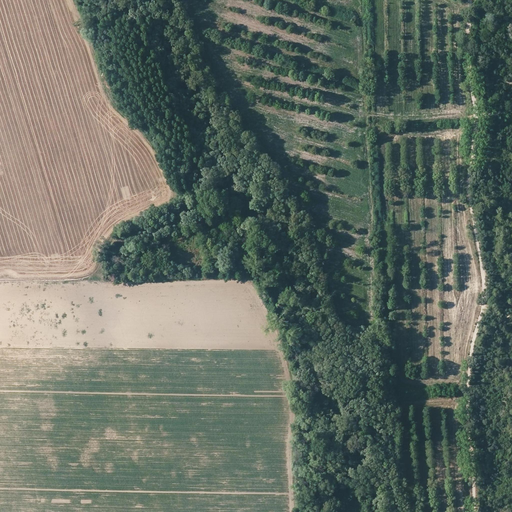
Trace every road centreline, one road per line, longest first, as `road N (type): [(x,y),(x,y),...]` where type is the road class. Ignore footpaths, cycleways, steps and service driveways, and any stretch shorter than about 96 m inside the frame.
road 1 (track): [(475,511),(468,378),(486,295),(467,191),(476,117),(469,0)]
road 2 (track): [(177,0),(240,126),(304,216),(338,327)]
